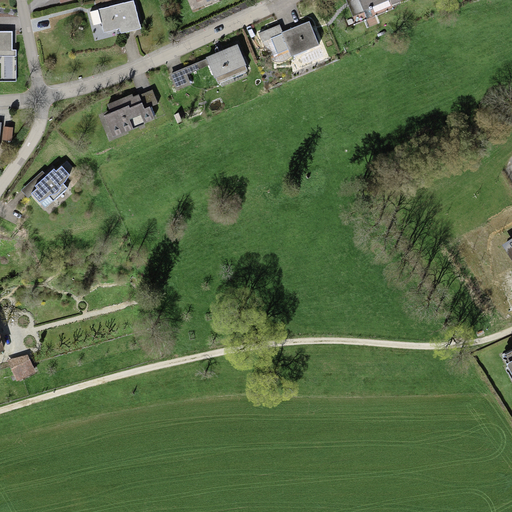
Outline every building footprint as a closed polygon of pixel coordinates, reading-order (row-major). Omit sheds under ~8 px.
[(363,11),(389,0),(392,5),(402,0),(345,0),(352,16),(364,12),(363,11)] [(132,1),(98,9),(102,23),(104,33),(119,29),(121,34),(141,29),(132,1)] [(98,9),(89,12),(93,26),(102,23),(98,9)] [(279,25),(258,33),(263,46),(273,42),(275,48),(285,44),(290,56),(319,45),(310,21),(282,32),(279,25)] [(0,56),(17,57),(17,51),(11,51),(12,32),(0,31),(0,56)] [(238,44),(205,57),(206,59),(169,74),(176,91),(190,85),(186,75),(209,66),(216,82),(248,70),(238,44)] [(104,116),(113,136),(155,119),(150,107),(158,104),(152,90),(133,97),(132,94),(107,105),(111,114),(104,116)] [(13,128),(3,127),(2,140),(12,141),(13,128)] [(37,189),(32,193),(41,203),(49,197),(53,200),(68,188),(64,183),(69,175),(76,170),(67,160),(55,172),(53,170),(35,186),(37,189)] [(511,239),(502,245),(511,260),(511,239)] [(511,351),(502,356),(508,368),(505,370),(511,382),(511,351)] [(17,381),(35,372),(28,354),(7,360),(17,381)]
